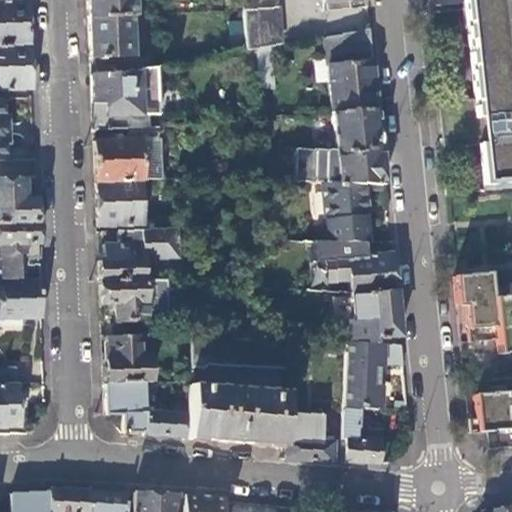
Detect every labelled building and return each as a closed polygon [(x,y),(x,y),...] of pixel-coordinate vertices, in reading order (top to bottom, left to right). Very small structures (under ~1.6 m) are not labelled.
[(0,0),(0,44),(27,43),(25,0),(0,0)] [(131,0),(86,0),(87,16),(130,15),(132,15),(132,13),(131,0)] [(276,0),(241,0),(243,49),(279,43),(276,0)] [(364,0),(320,0),(321,9),(365,5),(364,0)] [(511,0),(459,0),(471,100),(478,99),(482,136),(475,136),(476,146),(481,192),(511,188),(511,0)] [(130,15),(87,16),(88,56),(97,56),(97,57),(105,57),(105,55),(131,54),(130,15)] [(370,59),(367,29),(322,36),(325,64),(370,59)] [(0,87),(29,87),(27,43),(0,44),(0,87)] [(372,87),(370,59),(325,64),(331,111),(374,107),(372,87)] [(158,113),(156,64),(137,66),(137,70),(89,72),(91,128),(125,126),(124,115),(158,113)] [(438,125),(440,150),(476,146),(475,136),(482,136),(478,99),(471,100),(435,103),(438,125)] [(376,125),(374,107),(331,111),(334,150),(379,146),(376,125)] [(159,177),(157,125),(139,126),(139,137),(140,178),(159,177)] [(139,137),(92,139),(93,179),(138,178),(140,178),(139,137)] [(380,162),(379,146),(334,150),(337,181),(363,182),(382,183),(380,162)] [(0,221),(34,221),(33,196),(23,197),(22,177),(0,177),(0,221)] [(140,223),(138,178),(93,179),(95,224),(140,223)] [(363,182),(337,181),(319,181),(325,239),(357,239),(368,240),(366,212),(363,182)] [(0,279),(37,279),(34,221),(0,221),(0,279)] [(250,238),(250,224),(238,225),(237,241),(249,241),(250,238)] [(174,227),(116,229),(116,241),(116,242),(102,243),(102,256),(96,257),(97,280),(142,278),(142,257),(175,256),(174,227)] [(309,260),(305,261),(307,289),(326,290),(325,281),(326,281),(321,239),(307,239),(309,260)] [(357,239),(325,239),(321,239),(326,281),(346,279),(348,294),(393,290),(390,262),(389,252),(359,255),(357,239)] [(389,252),(388,240),(368,240),(357,239),(359,255),(389,252)] [(496,355),(511,353),(511,283),(507,284),(508,298),(490,300),(488,286),(487,275),(454,278),(452,279),(455,308),(462,308),(466,343),(494,340),(496,355)] [(143,318),(142,278),(97,280),(98,303),(113,302),(113,320),(143,318)] [(142,278),(143,318),(166,317),(164,278),(142,278)] [(37,279),(0,279),(0,329),(12,329),(11,319),(38,317),(37,279)] [(396,329),(393,290),(348,294),(351,320),(346,319),(348,340),(374,342),(374,337),(397,335),(396,329)] [(247,338),(247,317),(233,317),(233,337),(247,338)] [(142,356),(141,333),(105,334),(106,357),(101,357),(101,382),(142,380),(149,380),(147,355),(142,356)] [(285,339),(247,338),(233,337),(189,335),(187,364),(199,365),(206,362),(284,366),(285,339)] [(342,352),(343,340),(296,339),(296,352),(342,352)] [(400,364),(398,344),(374,342),(348,340),(343,340),(342,352),(340,406),(356,407),(375,408),(377,372),(378,363),(400,364)] [(0,382),(16,382),(15,366),(0,366),(0,382)] [(143,410),(142,380),(101,382),(102,413),(119,413),(120,432),(140,431),(140,433),(184,434),(186,401),(177,400),(177,407),(173,406),(173,411),(143,410)] [(0,425),(18,425),(16,382),(0,382),(0,425)] [(283,391),(187,383),(186,401),(184,434),(184,437),(201,438),(238,441),(280,444),(280,438),(281,416),(283,391)] [(511,390),(471,395),(475,433),(487,432),(511,429),(511,390)] [(356,407),(340,406),(338,437),(343,437),(342,461),(378,463),(378,455),(380,430),(376,430),(354,430),(354,425),(356,425),(356,407)] [(281,416),(280,438),(320,440),(321,418),(281,416)] [(299,459),(331,460),(332,440),(320,440),(280,438),(280,444),(279,458),(299,459)] [(65,488),(50,487),(50,491),(48,511),(87,511),(89,489),(65,488)] [(106,490),(89,489),(87,511),(129,511),(130,506),(125,505),(125,491),(106,490)] [(48,511),(50,491),(17,492),(9,492),(7,511),(48,511)] [(131,491),(130,506),(129,511),(175,511),(176,493),(153,492),(131,491)] [(220,511),(220,500),(209,499),(207,498),(204,496),(201,495),(195,494),(182,493),(180,511),(220,511)]
